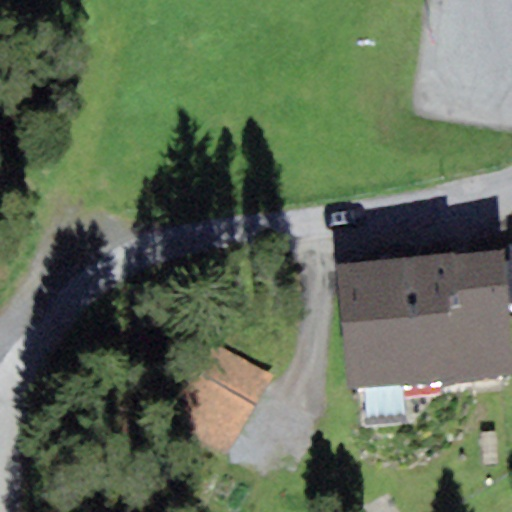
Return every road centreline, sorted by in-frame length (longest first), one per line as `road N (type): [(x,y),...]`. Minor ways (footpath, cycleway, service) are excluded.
road 1 (unknown): [(333,221),(289,444)]
road 2 (track): [(0,172),(125,255)]
